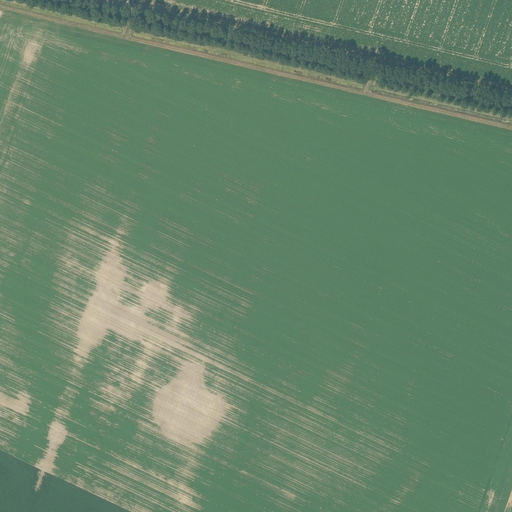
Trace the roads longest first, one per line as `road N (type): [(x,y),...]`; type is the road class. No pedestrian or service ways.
road 1 (track): [(0,7),(511,128)]
road 2 (unclassified): [(511,100),(89,0)]
road 3 (track): [(511,87),(153,0)]
